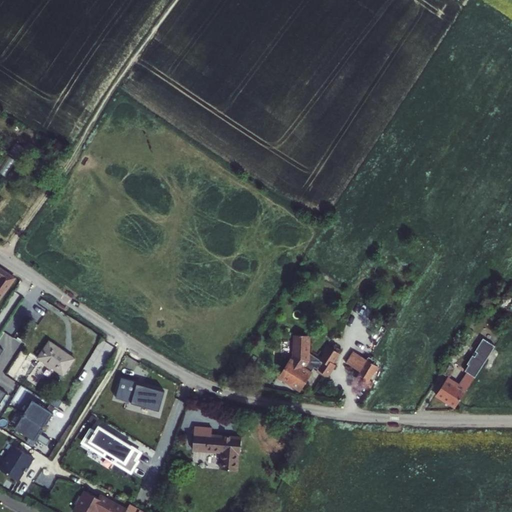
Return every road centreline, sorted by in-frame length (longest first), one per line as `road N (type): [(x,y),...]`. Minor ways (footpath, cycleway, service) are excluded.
road 1 (residential): [(0,257),(150,356),(225,393),(369,417),(511,420)]
road 2 (track): [(3,259),(64,156),(177,0)]
